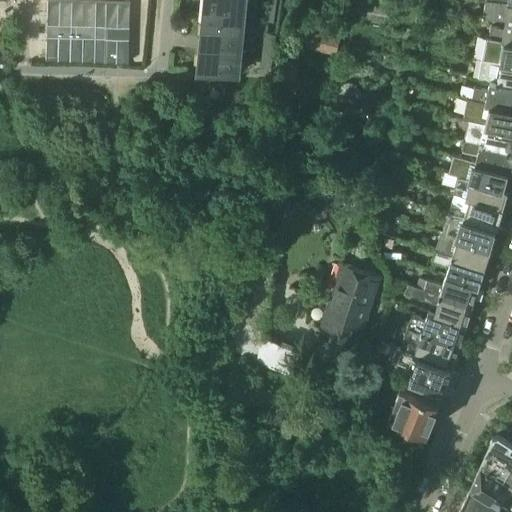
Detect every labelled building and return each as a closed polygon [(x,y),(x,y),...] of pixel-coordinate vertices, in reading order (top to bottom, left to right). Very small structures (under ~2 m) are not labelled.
[(248,13),(256,14),(257,0),(205,0),(199,68),(242,72),(248,13)] [(511,20),(511,0),(505,0),(486,0),(484,16),(506,19),(511,20)] [(277,3),(269,2),(267,19),(275,20),(277,3)] [(490,36),(511,39),(511,20),(506,19),(505,27),(492,25),(490,36)] [(314,30),(309,44),(330,52),(335,38),(314,30)] [(275,49),(277,32),(265,31),(263,47),(275,49)] [(486,55),(511,60),(511,39),(490,36),(489,36),(486,55)] [(275,49),(263,47),(260,64),(272,66),(275,49)] [(511,60),(486,55),(484,54),(479,76),(491,79),(511,82),(511,60)] [(476,85),(473,98),(511,105),(511,82),(491,79),(488,88),(476,85)] [(355,102),(359,91),(347,87),(344,98),(355,102)] [(511,127),(511,105),(473,98),(469,97),(464,116),(470,117),(511,127)] [(386,128),(390,115),(370,110),(366,123),(386,128)] [(466,138),(471,139),(511,149),(511,127),(470,117),(465,138),(466,138)] [(463,150),(478,153),(477,160),(511,169),(511,149),(471,139),(466,138),(463,150)] [(508,188),(511,172),(511,169),(477,160),(454,154),(449,172),(508,188)] [(454,192),(503,207),(504,204),(508,188),(449,172),(445,170),(442,182),(456,185),(454,192)] [(398,196),(401,176),(392,175),(389,194),(398,196)] [(449,211),(497,227),(502,209),(503,207),(454,192),(448,211),(449,211)] [(458,237),(459,235),(491,246),(497,227),(449,211),(446,221),(450,222),(446,233),(458,237)] [(439,240),(436,250),(485,265),(491,246),(459,235),(458,237),(446,233),(442,232),(439,240)] [(446,274),(479,285),(485,265),(436,250),(433,259),(444,263),(450,263),(446,274)] [(298,376),(308,352),(265,332),(272,262),(249,256),(234,348),(298,376)] [(342,261),(323,325),(361,337),(380,273),(342,261)] [(418,286),(473,305),(479,285),(446,274),(442,284),(439,282),(427,278),(421,276),(418,286)] [(434,312),(467,324),(473,305),(418,286),(409,283),(406,292),(421,297),(433,301),(438,300),(434,312)] [(405,324),(460,344),(467,324),(434,312),(428,310),(426,318),(413,313),(410,321),(407,319),(405,324)] [(454,363),(460,344),(405,324),(403,328),(407,329),(405,336),(418,341),(415,349),(454,363)] [(398,346),(393,360),(409,366),(411,361),(416,363),(411,377),(444,389),(453,367),(398,346)] [(436,412),(441,398),(402,383),(396,397),(389,414),(428,430),(436,412)] [(509,472),(511,466),(511,441),(500,434),(494,436),(482,462),(497,471),(506,477),(509,472)] [(471,486),(491,499),(498,489),(506,477),(497,471),(482,462),(471,486)] [(511,466),(509,472),(506,477),(498,489),(510,497),(511,493),(511,466)] [(459,511),(495,511),(500,504),(491,499),(471,486),(459,511)]
